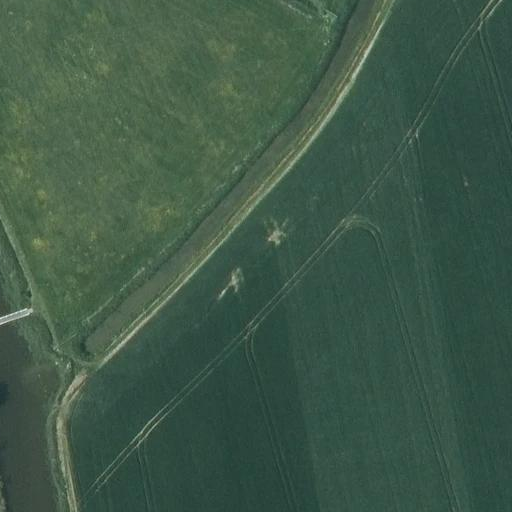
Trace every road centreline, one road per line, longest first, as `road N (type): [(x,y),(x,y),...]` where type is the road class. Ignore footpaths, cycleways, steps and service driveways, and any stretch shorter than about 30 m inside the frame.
road 1 (track): [(50,318),(77,385),(279,172),(394,0)]
road 2 (track): [(50,318),(0,199)]
